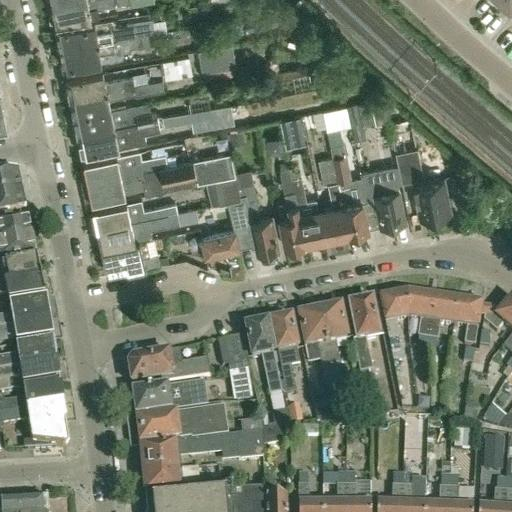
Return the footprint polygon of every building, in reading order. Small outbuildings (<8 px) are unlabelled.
[(54,22),(55,24),(90,18),(98,17),(97,8),(113,5),(141,0),(79,0),(51,5),(52,11),(49,14),(50,20),(54,22)] [(511,9),(511,0),(494,0),(501,6),(503,5),(510,11),(511,9)] [(285,10),(248,18),(251,31),(288,24),(285,10)] [(112,19),(94,22),(56,27),(59,47),(136,35),(134,24),(114,28),(112,19)] [(59,47),(62,67),(101,62),(99,51),(112,49),(120,52),(130,50),(130,48),(154,44),(152,33),(136,35),(59,47)] [(230,41),(197,48),(201,71),(235,64),(230,41)] [(162,76),(191,71),(189,56),(159,61),(162,76)] [(132,77),(104,83),(102,72),(65,79),(69,98),(133,84),(132,77)] [(69,98),(73,117),(110,109),(108,100),(135,94),(136,96),(164,90),(161,78),(133,84),(69,98)] [(162,116),(164,125),(192,120),(193,129),(216,125),(217,130),(250,124),(246,102),(162,116)] [(152,118),(151,112),(129,117),(127,107),(110,111),(110,109),(73,117),(77,135),(129,125),(129,123),(136,122),(137,127),(153,124),(152,118)] [(335,123),(357,121),(357,109),(334,111),(335,123)] [(323,112),(308,115),(311,129),(326,126),(323,112)] [(300,117),(281,120),(286,148),(306,144),(300,117)] [(77,135),(81,155),(117,147),(117,146),(145,140),(144,133),(159,130),(157,118),(153,119),(152,118),(153,124),(137,127),(136,122),(129,123),(129,125),(77,135)] [(410,185),(412,185),(419,219),(437,216),(437,218),(441,218),(445,217),(449,216),(449,213),(451,213),(444,178),(424,182),(417,148),(416,148),(409,119),(388,123),(394,152),(400,183),(409,181),(410,185)] [(230,130),(195,137),(197,148),(232,141),(230,130)] [(158,167),(162,183),(163,190),(197,183),(197,181),(219,176),(232,173),(228,152),(204,158),(191,160),(168,164),(158,167)] [(166,156),(118,166),(116,155),(83,162),(83,165),(80,168),(81,174),(85,175),(87,182),(120,175),(143,170),(158,167),(168,164),(166,156)] [(337,182),(342,206),(348,234),(357,232),(357,234),(366,233),(365,230),(367,230),(361,202),(352,204),(346,180),(350,180),(345,155),(332,157),(337,182)] [(323,185),(327,184),(337,182),(332,157),(318,160),(323,185)] [(453,157),(452,158),(447,163),(456,171),(462,165),(453,157)] [(371,227),(380,225),(381,227),(386,226),(386,229),(400,226),(399,223),(405,222),(398,190),(397,190),(396,184),(400,184),(396,166),(379,169),(359,173),(363,194),(371,227)] [(87,182),(91,201),(124,194),(124,193),(143,188),(143,194),(163,190),(162,183),(158,167),(143,170),(120,175),(87,182)] [(0,194),(20,191),(17,171),(0,174),(0,194)] [(296,245),(305,243),(299,214),(291,179),(290,171),(280,173),(284,193),(285,200),(275,202),(285,247),(287,247),(288,249),(296,247),(296,245)] [(271,217),(258,219),(255,196),(253,192),(249,172),(237,175),(238,178),(237,179),(240,195),(247,194),(247,196),(238,198),(228,200),(228,201),(234,231),(238,247),(255,243),(257,253),(265,251),(266,254),(275,252),(275,249),(277,249),(271,217)] [(238,198),(232,173),(219,176),(225,202),(228,201),(228,200),(238,198)] [(451,194),(463,192),(461,176),(449,178),(451,194)] [(291,179),(299,214),(305,243),(313,241),(314,243),(322,241),(322,239),(326,238),(321,210),(317,211),(315,200),(306,202),(300,177),(291,179)] [(348,234),(342,206),(337,182),(327,184),(330,200),(332,208),(321,210),(326,238),(330,238),(331,240),(339,238),(339,236),(348,234)] [(0,194),(0,217),(25,212),(20,191),(0,194)] [(139,199),(92,209),(96,230),(175,212),(174,204),(141,210),(139,199)] [(175,212),(96,230),(100,249),(152,238),(151,229),(178,224),(175,212)] [(0,240),(30,236),(26,217),(0,221),(0,240)] [(198,238),(200,255),(238,247),(234,231),(201,237),(198,238)] [(0,261),(35,256),(30,236),(0,240),(0,261)] [(124,268),(127,270),(158,264),(158,260),(170,257),(165,236),(152,239),(152,238),(100,249),(105,272),(124,268)] [(0,284),(40,278),(36,260),(0,265),(0,266),(2,274),(0,274),(0,284)] [(240,274),(239,263),(229,264),(230,275),(240,274)] [(0,295),(6,294),(8,303),(44,297),(40,278),(0,284),(0,295)] [(409,319),(407,295),(380,301),(385,324),(384,325),(388,341),(391,353),(400,351),(397,339),(398,339),(395,322),(409,319)] [(432,353),(434,323),(436,300),(407,295),(409,319),(419,321),(417,338),(418,338),(416,350),(432,353)] [(458,327),(461,303),(436,300),(434,323),(432,353),(434,354),(436,341),(437,341),(440,324),(458,327)] [(0,327),(48,319),(45,301),(9,307),(10,315),(0,317),(0,327)] [(356,341),(352,341),(361,383),(370,381),(368,372),(372,372),(366,340),(378,338),(371,303),(368,303),(368,301),(359,303),(359,305),(350,307),(356,341)] [(504,326),(511,332),(511,302),(511,301),(502,311),(488,309),(487,319),(486,324),(498,334),(504,326)] [(481,306),(461,303),(458,327),(466,328),(463,345),(474,346),(477,330),(478,330),(479,318),(487,319),(488,309),(481,308),(481,306)] [(320,313),(335,386),(344,384),(335,343),(346,341),(344,329),(340,309),(337,310),(335,308),(330,309),(329,311),(320,313)] [(305,349),(315,347),(320,369),(321,369),(325,388),(335,386),(320,313),(310,315),(309,313),(301,314),(302,317),(299,317),(301,329),(305,349)] [(300,366),(297,351),(298,351),(293,329),(291,319),(288,320),(288,317),(278,319),(278,322),(271,323),(272,329),(283,383),(293,381),(291,368),(300,366)] [(0,338),(5,337),(13,336),(15,345),(51,339),(48,319),(0,327),(0,338)] [(281,394),(279,385),(267,324),(260,325),(259,323),(246,325),(246,328),(245,328),(251,360),(262,358),(270,396),(281,394)] [(227,366),(229,374),(250,370),(243,338),(231,340),(235,364),(227,365),(227,366)] [(235,364),(231,340),(217,343),(222,367),(227,366),(227,365),(235,364)] [(0,371),(55,362),(52,342),(15,349),(16,356),(0,358),(0,371)] [(472,364),(474,351),(464,350),(463,363),(472,364)] [(132,379),(133,385),(154,382),(154,386),(210,377),(207,361),(180,365),(178,353),(132,360),(128,367),(130,379),(132,379)] [(0,381),(8,380),(20,378),(21,387),(58,381),(55,362),(0,371),(0,381)] [(248,372),(229,375),(233,404),(252,401),(248,372)] [(300,377),(283,387),(290,399),(307,389),(300,377)] [(8,380),(0,381),(0,392),(9,391),(8,380)] [(204,383),(167,389),(132,393),(132,395),(129,396),(131,408),(134,408),(136,417),(208,408),(204,383)] [(0,412),(62,404),(59,385),(22,391),(23,399),(6,402),(0,399),(0,412)] [(315,421),(316,421),(333,418),(328,396),(311,400),(315,421)] [(1,425),(27,421),(30,442),(23,443),(24,451),(53,449),(54,447),(64,449),(68,444),(62,404),(0,412),(0,430),(2,431),(1,425)] [(287,411),(289,423),(290,425),(302,422),(299,407),(286,410),(287,411)] [(191,439),(191,441),(211,439),(228,437),(224,409),(175,415),(175,416),(136,421),(139,446),(179,441),(191,439)] [(289,423),(287,411),(271,414),(273,426),(289,423)] [(264,445),(289,442),(289,425),(264,429),(264,445)] [(475,428),(455,427),(454,448),(474,449),(475,428)] [(138,460),(139,473),(180,469),(179,458),(209,454),(209,449),(237,445),(238,462),(263,459),(262,434),(228,437),(191,441),(176,443),(176,446),(140,450),(141,459),(138,460)] [(507,470),(505,438),(488,439),(490,471),(507,470)] [(141,496),(145,496),(182,492),(180,469),(139,473),(141,496)] [(448,490),(448,509),(448,511),(471,511),(472,503),(459,502),(459,490),(458,490),(459,472),(449,471),(449,477),(448,490)] [(319,500),(319,506),(318,511),(346,511),(346,488),(345,488),(345,474),(335,473),(335,488),(334,488),(335,500),(319,500)] [(298,474),(298,506),(298,511),(318,511),(319,506),(310,506),(309,487),(307,487),(307,474),(298,474)] [(345,488),(346,488),(346,511),(370,511),(370,500),(357,500),(356,488),(355,488),(355,474),(345,474),(345,488)] [(400,511),(400,507),(401,488),(401,476),(391,476),(391,488),(390,488),(390,500),(377,500),(376,511),(400,511)] [(401,488),(400,507),(400,511),(424,511),(425,501),(411,501),(411,489),(412,476),(401,476),(401,488)] [(425,501),(424,511),(448,511),(448,509),(448,490),(449,477),(438,477),(437,502),(425,501)] [(477,511),(501,511),(502,511),(503,493),(504,480),(494,479),(493,493),(492,492),(492,504),(478,503),(477,511)] [(503,493),(502,511),(501,511),(511,511),(511,480),(504,480),(503,493)] [(265,481),(265,489),(265,511),(286,511),(287,500),(275,500),(275,481),(265,481)] [(182,492),(145,496),(146,511),(245,511),(245,490),(230,490),(230,486),(182,492)] [(255,511),(255,489),(245,490),(245,511),(255,511)] [(265,511),(265,489),(255,489),(255,511),(265,511)] [(1,511),(46,511),(45,499),(1,501),(1,499),(0,499),(0,511),(1,511)]
